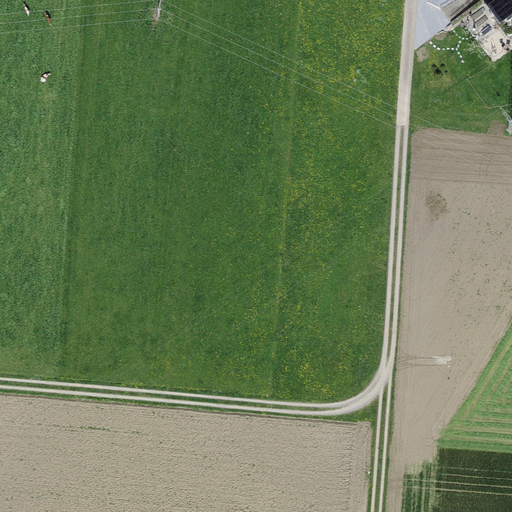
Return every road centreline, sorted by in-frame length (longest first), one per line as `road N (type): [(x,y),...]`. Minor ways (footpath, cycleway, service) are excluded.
road 1 (track): [(0,381),(359,407),(388,372),(425,0)]
road 2 (track): [(388,372),(378,511)]
